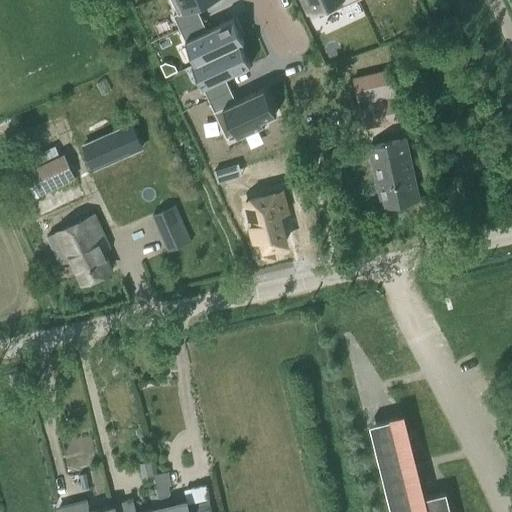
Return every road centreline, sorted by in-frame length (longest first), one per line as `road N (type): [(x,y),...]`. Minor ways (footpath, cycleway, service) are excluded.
road 1 (unclassified): [(389,263),(0,349)]
road 2 (residential): [(389,263),(511,511)]
road 3 (unclassified): [(511,235),(389,263)]
